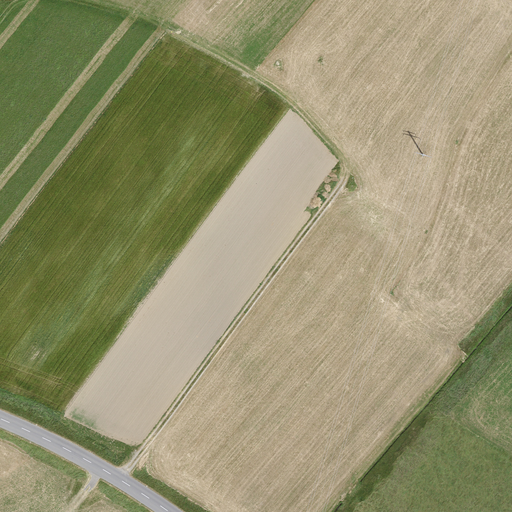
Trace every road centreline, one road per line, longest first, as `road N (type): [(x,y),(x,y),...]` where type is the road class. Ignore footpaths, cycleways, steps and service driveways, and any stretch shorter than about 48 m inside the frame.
road 1 (track): [(120,480),(345,179)]
road 2 (tertiary): [(0,418),(91,462),(168,511)]
